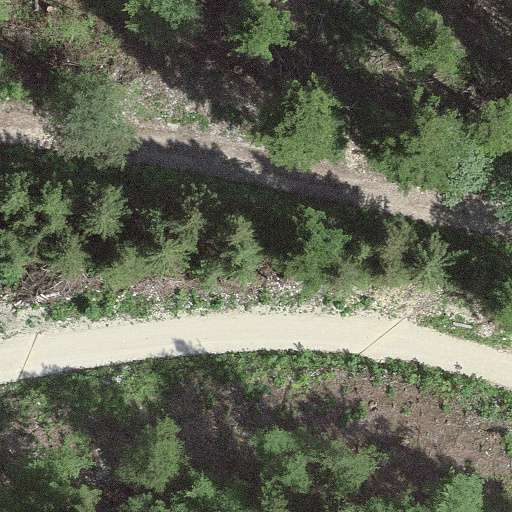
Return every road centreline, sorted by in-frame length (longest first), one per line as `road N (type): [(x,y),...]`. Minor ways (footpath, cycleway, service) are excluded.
road 1 (track): [(0,132),(206,159),(371,197),(511,217)]
road 2 (track): [(0,366),(232,335),(511,359)]
